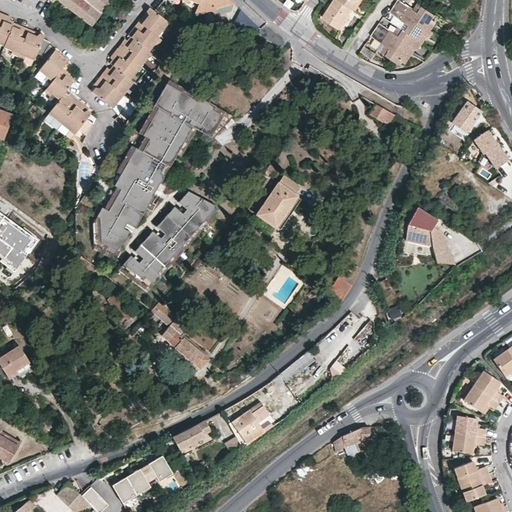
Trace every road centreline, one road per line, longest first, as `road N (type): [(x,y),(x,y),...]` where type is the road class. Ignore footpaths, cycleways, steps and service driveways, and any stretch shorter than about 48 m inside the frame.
road 1 (residential): [(0,500),(246,391),(340,312),(439,104),(436,74)]
road 2 (residential): [(227,511),(336,422),(398,401)]
